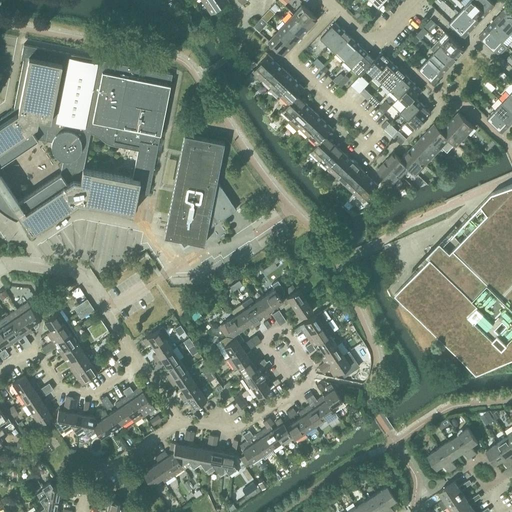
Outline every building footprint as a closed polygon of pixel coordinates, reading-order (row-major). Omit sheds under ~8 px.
[(228,0),(206,0),(204,2),(211,12),(228,0)] [(470,0),(465,6),(480,20),(487,12),(474,0),(470,0)] [(474,0),(487,12),(495,4),(490,0),(474,0)] [(275,3),(271,8),(275,12),(279,7),(275,3)] [(511,5),(509,3),(502,11),(511,20),(511,5)] [(294,14),(310,29),(318,19),(303,5),(294,14)] [(457,14),(472,28),(480,20),(465,6),(457,14)] [(358,11),(355,15),(362,22),(366,18),(358,11)] [(511,30),(511,20),(502,11),(494,19),(510,33),(511,30)] [(286,22),(301,37),(310,29),(294,14),(286,22)] [(472,28),(457,14),(450,22),(465,36),(472,28)] [(510,33),(494,19),(487,27),(502,41),(510,33)] [(301,37),(286,22),(278,31),(293,46),(301,37)] [(329,45),(343,29),(335,22),(321,37),(329,45)] [(428,22),(424,26),(431,32),(434,28),(428,22)] [(256,24),(254,26),(259,31),(263,27),(257,23),(256,24)] [(424,27),(417,34),(421,39),(428,31),(424,27)] [(502,41),(487,27),(479,35),(494,50),(495,48),(502,41)] [(343,29),(329,45),(333,48),(337,52),(340,48),(351,37),(343,29)] [(293,46),(278,31),(269,40),(284,55),(293,46)] [(465,50),(446,32),(438,40),(457,58),(465,50)] [(417,35),(412,40),(416,44),(421,39),(417,35)] [(359,44),(351,37),(340,48),(337,52),(345,60),(355,48),(359,44)] [(457,58),(438,40),(431,48),(434,51),(450,66),(457,58)] [(353,67),(367,52),(364,48),(359,44),(355,48),(345,60),(353,67)] [(49,60),(24,55),(14,109),(0,117),(0,208),(2,210),(5,211),(7,213),(9,214),(11,215),(13,216),(16,217),(19,215),(33,237),(79,206),(132,217),(137,192),(148,194),(172,73),(51,49),(49,60)] [(450,66),(434,51),(427,59),(443,74),(450,66)] [(367,52),(353,67),(361,75),(368,67),(367,67),(375,59),(367,52)] [(376,75),(390,59),(382,52),(375,59),(367,67),(368,67),(376,75)] [(263,78),(278,62),(269,54),(251,73),(260,82),(263,78)] [(383,82),(398,67),(390,59),(376,75),(383,82)] [(443,74),(427,59),(419,67),(435,82),(443,74)] [(287,71),(278,62),(263,78),(272,86),(287,71)] [(391,90),(406,74),(398,67),(383,82),(391,90)] [(498,67),(490,75),(496,80),(504,72),(498,67)] [(281,94),(295,79),(287,71),(272,86),(281,94)] [(399,97),(414,82),(406,74),(391,90),(399,97)] [(281,94),(290,102),(290,103),(297,95),(298,95),(304,87),(295,79),(281,94)] [(357,80),(353,84),(360,91),(364,87),(357,80)] [(399,97),(407,104),(415,96),(415,97),(422,89),(414,82),(399,97)] [(503,101),(511,109),(511,95),(510,93),(503,101)] [(292,118),(306,103),(298,95),(297,95),(290,103),(290,102),(283,110),(292,118)] [(408,119),(423,104),(415,97),(415,96),(407,104),(400,112),(408,119)] [(386,101),(379,109),(384,114),(391,106),(386,101)] [(495,109),(511,123),(511,121),(511,109),(503,101),(495,109)] [(292,118),(289,122),(297,130),(301,127),(315,111),(306,103),(292,118)] [(431,112),(423,104),(408,119),(405,123),(413,131),(431,112)] [(511,123),(495,109),(487,117),(503,132),(511,123)] [(309,135),(324,119),(315,111),(301,127),(309,135)] [(450,121),(465,135),(474,126),(459,112),(450,121)] [(309,135),(318,143),(326,135),(333,128),(324,119),(309,135)] [(450,121),(442,129),(442,130),(450,137),(449,138),(457,145),(465,135),(450,121)] [(426,131),(441,146),(449,138),(450,137),(442,130),(442,129),(435,123),(426,131)] [(395,128),(390,133),(393,136),(398,131),(395,128)] [(441,146),(426,131),(418,141),(433,155),(441,146)] [(164,236),(168,237),(179,239),(183,244),(182,244),(182,245),(188,241),(204,244),(207,228),(236,209),(236,208),(235,209),(216,181),(224,142),(184,134),(164,236)] [(320,159),(335,143),(326,135),(318,143),(311,150),(320,159)] [(399,136),(396,139),(401,144),(404,140),(399,136)] [(433,155),(418,141),(410,149),(425,164),(433,155)] [(335,143),(320,159),(329,167),(344,152),(335,143)] [(410,149),(401,158),(409,166),(416,173),(425,164),(410,149)] [(386,160),(401,175),(409,166),(401,158),(394,151),(386,160)] [(344,152),(329,167),(338,175),(352,160),(344,152)] [(352,160),(338,175),(347,183),(361,168),(352,160)] [(401,175),(386,160),(377,170),(392,184),(401,175)] [(355,192),(370,176),(361,168),(347,183),(355,192)] [(370,176),(355,192),(364,200),(379,185),(370,176)] [(511,184),(492,193),(395,293),(477,372),(511,358),(511,184)] [(348,200),(344,205),(349,209),(353,205),(348,200)] [(280,254),(274,258),(276,262),(283,258),(280,254)] [(274,261),(269,265),(272,270),(278,267),(274,261)] [(207,286),(215,280),(211,273),(202,279),(207,286)] [(271,291),(264,295),(273,307),(277,304),(280,308),(285,305),(283,301),(282,299),(283,298),(283,297),(285,289),(278,279),(271,283),(275,288),(271,291)] [(292,284),(286,288),(289,293),(296,289),(292,284)] [(293,307),(305,299),(298,288),(283,298),(282,299),(283,301),(285,305),(290,302),(293,307)] [(254,301),(266,318),(270,315),(267,311),(273,307),(264,295),(254,301)] [(251,297),(242,304),(245,308),(256,325),(260,322),(257,318),(263,314),(254,301),(251,297)] [(80,311),(91,304),(87,299),(76,306),(80,311)] [(305,299),(293,307),(296,312),(292,315),(296,320),(313,309),(305,299)] [(27,302),(17,309),(29,326),(32,324),(35,328),(38,326),(39,319),(27,302)] [(215,303),(208,307),(210,311),(217,307),(215,303)] [(91,304),(80,311),(83,317),(94,309),(91,304)] [(66,314),(62,308),(44,320),(43,327),(45,327),(48,326),(51,330),(51,331),(63,322),(69,318),(66,314)] [(245,308),(235,315),(243,327),(248,324),(250,328),(256,325),(245,308)] [(17,309),(7,315),(11,320),(26,342),(29,340),(25,335),(32,330),(29,326),(17,309)] [(306,335),(323,324),(316,314),(303,322),(307,328),(303,331),(306,335)] [(7,315),(0,319),(0,326),(1,327),(12,344),(18,339),(22,345),(26,342),(11,320),(7,315)] [(235,339),(240,336),(237,331),(243,327),(235,315),(218,326),(218,325),(214,324),(211,326),(210,333),(223,336),(225,335),(226,337),(235,339)] [(51,330),(47,333),(50,338),(52,340),(49,342),(53,348),(56,346),(54,343),(76,328),(69,318),(63,322),(51,331),(51,330)] [(93,331),(104,324),(100,319),(89,326),(93,331)] [(311,342),(305,346),(307,349),(313,345),(317,343),(329,334),(333,331),(327,321),(323,324),(306,335),(310,340),(311,339),(312,341),(311,342)] [(104,324),(93,331),(96,337),(107,329),(104,324)] [(163,325),(142,339),(145,345),(149,342),(153,347),(165,338),(170,335),(163,325)] [(0,326),(0,345),(4,343),(7,347),(12,344),(1,327),(0,326)] [(76,328),(54,343),(56,346),(58,346),(58,347),(57,348),(60,353),(77,342),(83,339),(76,328)] [(320,356),(336,344),(329,334),(317,343),(320,348),(316,351),(320,356)] [(226,337),(220,341),(231,357),(243,348),(240,343),(244,341),(240,336),(235,339),(226,337)] [(189,337),(183,341),(187,348),(189,351),(195,347),(193,344),(189,337)] [(165,338),(153,347),(156,352),(152,355),(155,360),(172,348),(165,338)] [(26,342),(22,345),(24,348),(31,344),(29,340),(26,342)] [(62,362),(66,368),(69,366),(67,363),(83,352),(77,342),(60,353),(65,360),(62,362)] [(336,344),(320,356),(324,362),(318,366),(320,369),(321,369),(326,365),(330,363),(343,354),(336,344)] [(172,348),(155,360),(159,365),(163,362),(166,367),(179,358),(172,348)] [(231,357),(227,359),(234,369),(238,367),(237,366),(254,355),(251,351),(247,353),(243,348),(231,357)] [(364,348),(357,350),(360,358),(366,355),(364,348)] [(74,373),(90,362),(83,352),(67,363),(69,366),(70,368),(74,373)] [(346,354),(344,356),(343,354),(330,363),(326,365),(321,369),(320,369),(323,373),(329,369),(333,376),(339,372),(341,376),(355,367),(346,354)] [(238,367),(244,376),(260,365),(258,362),(254,355),(237,366),(238,367)] [(179,358),(166,367),(170,372),(166,375),(169,379),(185,368),(179,358)] [(240,379),(247,389),(269,374),(266,370),(265,370),(264,369),(265,367),(271,363),(269,360),(266,361),(260,365),(244,376),(240,379)] [(97,372),(90,362),(74,373),(81,383),(97,372)] [(185,368),(169,379),(172,384),(176,382),(180,387),(192,378),(185,368)] [(19,393),(36,382),(32,377),(28,380),(24,374),(12,382),(19,393)] [(251,386),(251,387),(258,397),(270,388),(267,383),(271,380),(267,375),(251,386)] [(192,378),(180,387),(183,392),(179,395),(182,399),(199,388),(192,378)] [(26,403),(38,394),(35,389),(39,387),(36,382),(19,393),(26,403)] [(328,391),(323,395),(335,411),(345,404),(331,384),(326,387),(328,391)] [(135,390),(130,393),(144,415),(155,408),(140,386),(135,390)] [(199,388),(182,399),(186,405),(190,402),(194,407),(206,399),(199,388)] [(311,391),(308,393),(313,402),(324,418),(328,423),(338,416),(335,411),(323,395),(316,400),(311,391)] [(126,396),(120,400),(131,416),(134,421),(144,415),(130,393),(126,396)] [(308,393),(304,396),(310,404),(313,402),(308,393)] [(38,394),(26,403),(32,412),(45,404),(45,405),(49,402),(46,397),(42,400),(38,394)] [(71,406),(73,398),(66,396),(63,410),(58,409),(56,418),(58,420),(54,423),(60,433),(71,426),(72,425),(69,420),(70,411),(71,406)] [(113,411),(121,423),(131,416),(120,400),(115,403),(117,407),(113,411)] [(310,404),(303,408),(314,425),(324,418),(313,402),(310,404)] [(32,412),(39,423),(52,415),(53,408),(51,408),(48,410),(45,404),(32,412)] [(314,425),(303,408),(298,412),(301,416),(296,419),(304,432),(314,425)] [(6,419),(0,409),(0,425),(3,430),(12,424),(8,417),(6,419)] [(105,410),(99,414),(102,418),(103,417),(111,430),(121,423),(113,411),(107,414),(105,410)] [(487,410),(479,415),(486,424),(493,419),(487,410)] [(81,423),(82,414),(70,411),(69,420),(72,425),(71,426),(76,433),(83,428),(84,427),(81,423)] [(94,416),(82,414),(81,423),(84,427),(83,428),(88,435),(96,430),(92,425),(94,418),(94,416)] [(97,421),(96,418),(94,418),(92,425),(96,430),(100,437),(111,430),(103,417),(97,421)] [(277,425),(272,429),(281,441),(291,435),(291,434),(282,422),(283,422),(280,418),(275,421),(277,425)] [(283,422),(282,422),(291,434),(291,435),(294,439),(296,438),(304,432),(296,419),(291,423),(288,419),(283,422)] [(443,421),(439,424),(442,430),(447,426),(443,421)] [(458,434),(473,455),(476,453),(471,445),(478,441),(469,427),(458,434)] [(260,431),(271,448),(281,441),(272,429),(267,432),(265,428),(260,431)] [(253,436),(250,438),(261,455),(264,459),(274,452),(271,448),(260,431),(253,436)] [(473,455),(458,434),(448,441),(458,454),(464,450),(469,458),(473,455)] [(497,443),(511,464),(511,463),(511,457),(510,454),(511,452),(511,443),(507,436),(497,443)] [(261,455),(250,438),(246,441),(246,439),(238,444),(250,462),(261,455)] [(458,454),(448,441),(438,447),(453,469),(456,466),(451,459),(458,454)] [(173,450),(173,451),(184,468),(191,463),(188,459),(189,459),(185,453),(187,445),(175,443),(173,450)] [(511,464),(497,443),(486,449),(496,463),(502,459),(507,466),(511,464)] [(193,466),(200,461),(201,461),(197,455),(198,447),(187,445),(185,453),(189,459),(188,459),(191,463),(193,466)] [(210,450),(198,447),(197,455),(201,461),(200,461),(208,473),(215,468),(212,464),(212,463),(209,458),(210,450)] [(453,469),(438,447),(428,454),(437,468),(444,464),(449,471),(453,469)] [(219,473),(220,476),(227,471),(224,466),(221,460),(222,452),(210,450),(209,458),(212,463),(212,464),(215,468),(219,473)] [(160,454),(174,475),(184,468),(173,451),(168,455),(165,451),(160,454)] [(234,454),(222,452),(221,460),(224,466),(227,471),(229,473),(236,468),(233,463),(234,454)] [(153,465),(161,477),(164,481),(174,475),(160,454),(155,457),(158,461),(153,465)] [(161,477),(153,465),(148,468),(145,464),(140,468),(151,484),(161,477)] [(188,479),(185,482),(190,490),(194,488),(188,479)] [(41,486),(43,489),(46,493),(47,493),(50,498),(59,499),(60,494),(67,495),(67,493),(75,494),(76,486),(68,484),(67,488),(53,486),(49,481),(41,486)] [(264,481),(258,484),(262,490),(268,487),(264,481)] [(455,481),(439,491),(444,499),(460,488),(459,486),(455,481)] [(254,482),(248,485),(249,487),(252,491),(258,488),(254,482)] [(444,499),(439,502),(444,509),(449,505),(465,495),(461,490),(466,486),(464,483),(459,486),(460,488),(444,499)] [(376,492),(389,511),(392,511),(394,511),(389,503),(396,499),(386,485),(376,492)] [(36,494),(39,498),(44,505),(45,505),(48,509),(57,511),(59,499),(50,498),(47,493),(46,493),(43,489),(36,494)] [(339,490),(334,493),(338,499),(343,496),(339,490)] [(389,511),(376,492),(366,499),(374,511),(376,511),(381,509),(383,511),(389,511)] [(465,495),(449,505),(453,511),(469,502),(468,500),(465,495)] [(476,500),(473,496),(468,500),(469,502),(453,511),(469,511),(474,509),(470,503),(476,500)] [(126,511),(118,500),(109,498),(107,510),(115,511),(126,511)] [(374,511),(366,499),(356,506),(360,511),(374,511)] [(318,503),(314,506),(317,511),(318,511),(322,509),(318,503)]
